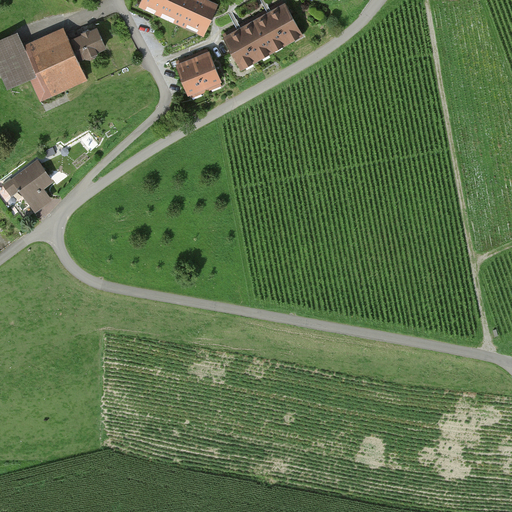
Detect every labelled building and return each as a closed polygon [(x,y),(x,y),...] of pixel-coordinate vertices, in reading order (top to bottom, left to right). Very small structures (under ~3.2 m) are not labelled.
[(218,4),(209,0),(142,0),(140,5),(204,34),(218,4)] [(286,4),(225,38),(239,63),(300,30),(286,4)] [(68,26),(26,45),(51,101),(94,82),(84,60),(109,49),(100,29),(74,41),(68,26)] [(21,35),(0,42),(0,57),(26,47),(21,35)] [(210,52),(177,66),(188,92),(221,79),(210,52)] [(38,162),(6,186),(12,194),(20,188),(34,207),(49,196),(42,186),(51,180),(38,162)]
